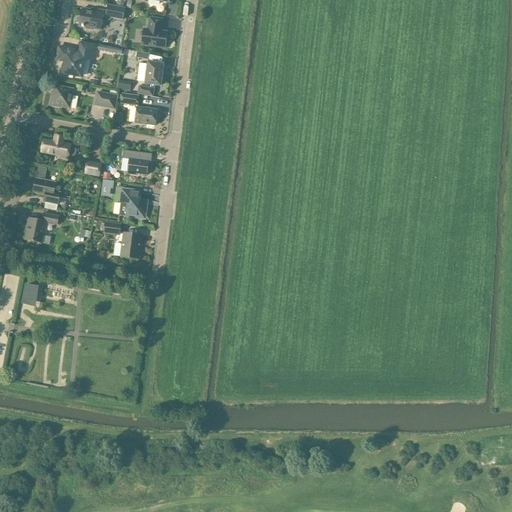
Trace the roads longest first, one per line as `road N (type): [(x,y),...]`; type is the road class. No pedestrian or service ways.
road 1 (residential): [(174,145),(12,115)]
road 2 (residential): [(174,145),(193,0)]
road 3 (residential): [(159,265),(174,145)]
